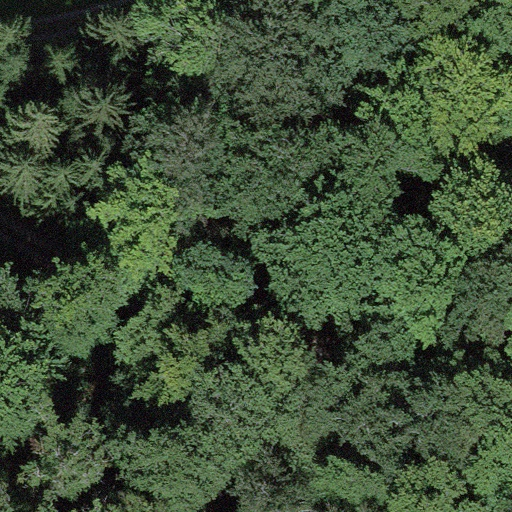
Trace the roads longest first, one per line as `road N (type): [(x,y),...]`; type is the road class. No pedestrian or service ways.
road 1 (track): [(511,440),(411,414),(70,289),(0,246)]
road 2 (track): [(0,42),(150,0)]
